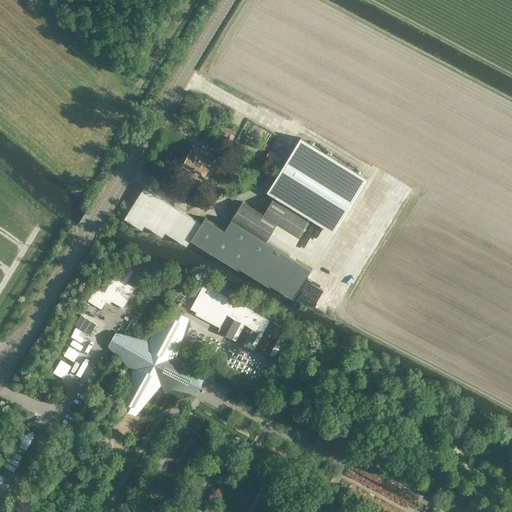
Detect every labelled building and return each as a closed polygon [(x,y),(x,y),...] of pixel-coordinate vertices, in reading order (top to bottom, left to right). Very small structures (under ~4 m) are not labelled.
[(232,140),(234,136),(226,131),(224,135),(228,138),(232,140)] [(202,175),(213,159),(194,148),(191,153),(186,153),(184,157),(185,163),(182,168),(187,172),(190,168),(202,175)] [(276,152),(270,148),(265,157),(279,164),(285,151),(278,148),(276,152)] [(263,170),(268,179),(276,174),(270,165),(263,170)] [(232,219),(268,242),(290,255),(300,239),(299,238),(324,197),(302,183),(288,206),(274,198),(264,215),(243,202),(232,219)] [(144,186),(124,218),(142,230),(145,225),(163,237),(166,232),(187,246),(191,239),(239,269),(240,267),(270,286),(271,284),(293,298),(311,268),(290,255),(268,242),(232,219),(226,230),(205,217),(202,222),(144,186)] [(126,263),(118,276),(115,275),(112,280),(109,279),(105,286),(108,287),(105,292),(96,287),(88,300),(102,309),(106,301),(110,303),(112,301),(123,307),(135,287),(144,285),(149,276),(126,263)] [(191,310),(222,324),(219,330),(233,337),(241,320),(227,313),(234,297),(203,283),(191,310)] [(77,317),(80,311),(75,309),(72,314),(77,317)] [(87,336),(94,326),(78,317),(72,327),(87,336)] [(269,319),(254,349),(268,356),(283,326),(269,319)] [(244,323),(236,340),(250,346),(258,330),(244,323)]
